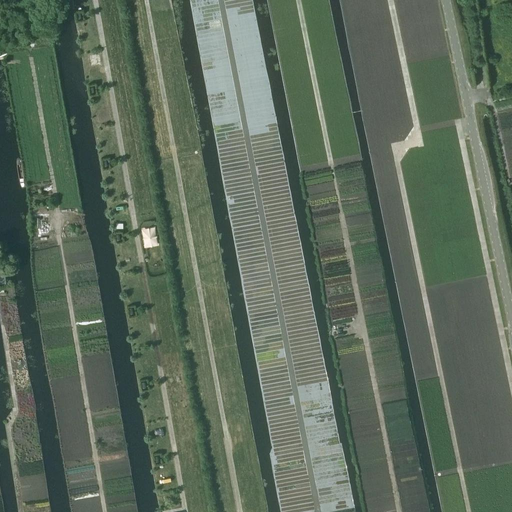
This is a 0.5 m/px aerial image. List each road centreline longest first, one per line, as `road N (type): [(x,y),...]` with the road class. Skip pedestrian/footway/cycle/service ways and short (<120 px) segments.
road 1 (track): [(238,511),(145,0)]
road 2 (track): [(185,511),(95,0)]
road 3 (track): [(103,511),(20,0)]
road 4 (track): [(469,511),(402,165)]
road 5 (unclassified): [(511,319),(444,0)]
road 6 (track): [(2,327),(21,511)]
